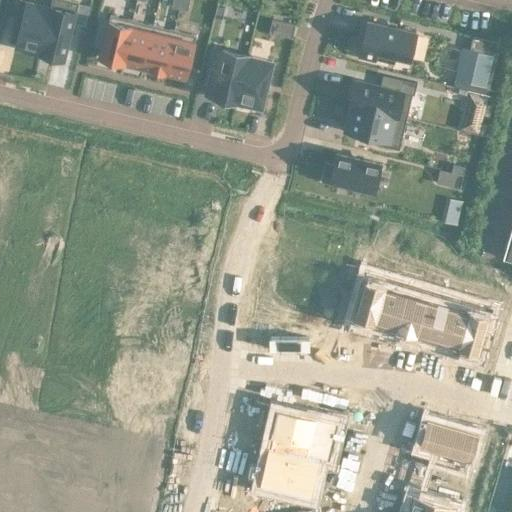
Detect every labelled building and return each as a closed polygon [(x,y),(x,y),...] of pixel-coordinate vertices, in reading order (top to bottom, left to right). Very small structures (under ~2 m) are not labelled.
[(17,0),(15,12),(21,14),(20,21),(14,44),(37,49),(49,4),(32,0),(17,0)] [(49,0),(49,4),(37,49),(63,55),(72,20),(83,23),(88,4),(76,1),(76,0),(49,0)] [(179,0),(178,6),(185,8),(187,0),(179,0)] [(215,3),(212,15),(220,17),(223,5),(215,3)] [(108,12),(98,55),(120,60),(130,17),(108,12)] [(284,36),(288,22),(265,16),(261,30),(284,36)] [(130,17),(120,60),(141,65),(151,23),(130,17)] [(366,18),(359,45),(366,47),(365,50),(369,51),(370,48),(376,49),(375,57),(392,62),(394,53),(408,57),(414,30),(366,18)] [(151,23),(141,65),(150,67),(149,67),(162,70),(163,70),(173,28),(151,23)] [(173,28),(163,70),(184,75),(194,33),(173,28)] [(471,33),(468,47),(491,53),(494,39),(471,33)] [(215,46),(211,65),(217,66),(210,93),(236,99),(236,98),(247,53),(221,47),(221,48),(215,46)] [(247,53),(236,98),(259,104),(270,58),(247,53)] [(355,77),(349,102),(405,115),(410,91),(412,92),(415,80),(381,72),(378,83),(355,77)] [(486,94),(483,93),(467,89),(458,126),(474,130),(477,131),(486,94)] [(349,102),(343,126),(366,132),(372,133),(371,140),(397,147),(405,115),(349,102)] [(324,161),(320,179),(346,185),(346,181),(358,184),(373,188),(379,161),(335,150),(332,163),(324,161)] [(451,161),(450,170),(461,172),(463,164),(451,161)] [(438,167),(435,180),(458,186),(461,172),(450,170),(438,167)] [(121,174),(85,343),(168,361),(204,191),(121,174)] [(511,256),(511,215),(501,253),(511,256)] [(414,225),(410,241),(417,244),(422,227),(414,225)] [(422,227),(417,244),(425,246),(430,229),(422,227)] [(361,248),(357,264),(365,267),(370,250),(361,248)] [(443,257),(441,265),(455,269),(457,261),(443,257)] [(457,261),(455,269),(469,273),(472,265),(457,261)] [(364,268),(351,315),(372,321),(386,275),(364,268)] [(491,271),(488,279),(505,284),(508,276),(491,271)] [(386,275),(372,321),(373,321),(374,320),(393,325),(392,327),(393,327),(407,281),(386,275)] [(407,281),(393,327),(414,333),(427,287),(407,281)] [(427,287),(414,333),(415,333),(415,332),(435,338),(448,293),(427,287)] [(448,293),(435,338),(455,344),(455,345),(469,299),(448,293)] [(469,299),(455,345),(477,351),(481,337),(491,305),(469,299)] [(0,402),(0,446),(2,447),(11,404),(0,402)] [(11,404),(2,447),(40,455),(47,425),(33,422),(36,410),(11,404)] [(267,442),(258,481),(309,493),(318,455),(328,457),(336,421),(314,416),(314,415),(275,406),(269,433),(271,433),(268,442),(267,442)] [(426,417),(419,442),(438,447),(432,468),(459,475),(465,455),(467,456),(475,431),(426,417)] [(67,421),(63,436),(71,438),(66,461),(110,470),(115,445),(102,443),(105,429),(67,421)] [(479,443),(499,449),(503,435),(483,429),(479,443)] [(46,455),(45,463),(57,465),(58,457),(46,455)] [(66,461),(61,489),(104,498),(110,470),(66,461)] [(452,511),(455,503),(458,491),(437,485),(433,497),(411,490),(404,511),(452,511)] [(61,489),(55,511),(100,511),(104,498),(61,489)]
